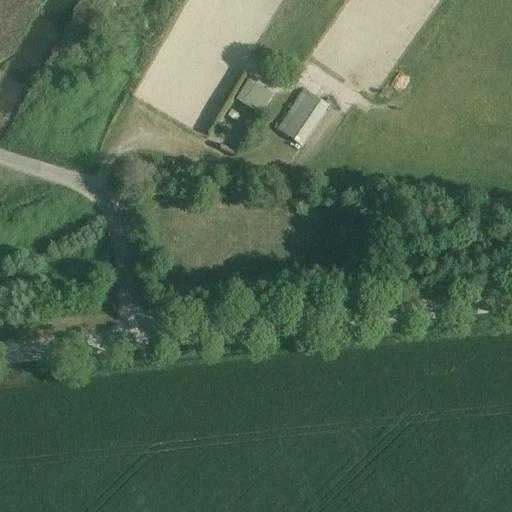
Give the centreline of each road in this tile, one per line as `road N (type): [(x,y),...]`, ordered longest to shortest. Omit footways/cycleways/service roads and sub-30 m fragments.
road 1 (unclassified): [(135,340),(511,298)]
road 2 (unclassified): [(135,340),(109,204),(88,187),(0,157)]
road 3 (unclassified): [(135,340),(0,354)]
